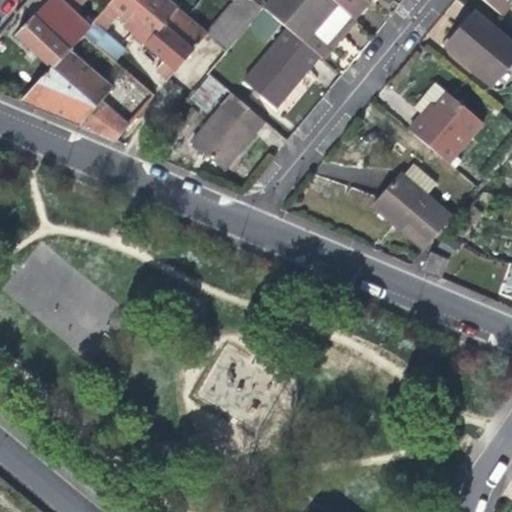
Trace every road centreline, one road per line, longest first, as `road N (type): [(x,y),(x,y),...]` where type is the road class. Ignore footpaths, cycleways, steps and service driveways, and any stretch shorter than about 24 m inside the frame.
road 1 (residential): [(245,221),(511,333)]
road 2 (residential): [(245,221),(423,0)]
road 3 (residential): [(0,119),(245,221)]
